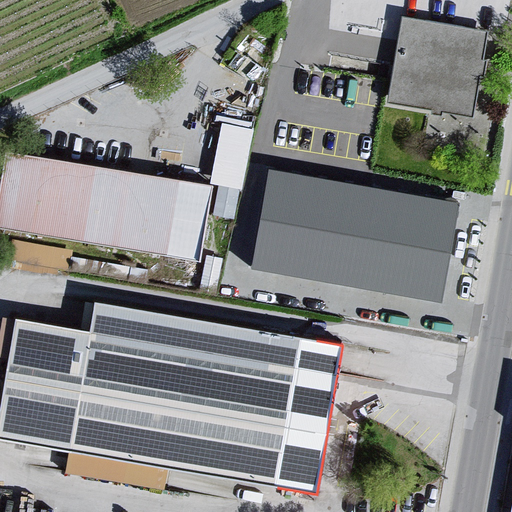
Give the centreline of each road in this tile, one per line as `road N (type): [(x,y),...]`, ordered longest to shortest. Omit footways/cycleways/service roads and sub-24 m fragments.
road 1 (residential): [(264,0),(0,120)]
road 2 (residential): [(511,248),(467,511)]
